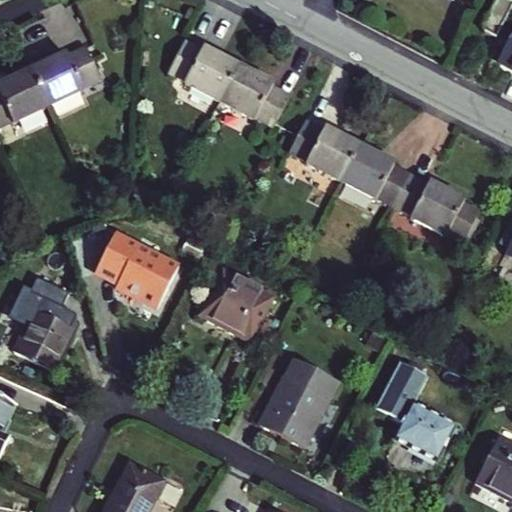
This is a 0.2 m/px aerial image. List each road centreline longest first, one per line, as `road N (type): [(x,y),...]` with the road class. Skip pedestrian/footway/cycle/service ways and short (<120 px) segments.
road 1 (residential): [(57,511),(103,418),(122,402),(343,511)]
road 2 (residential): [(311,24),(511,127)]
